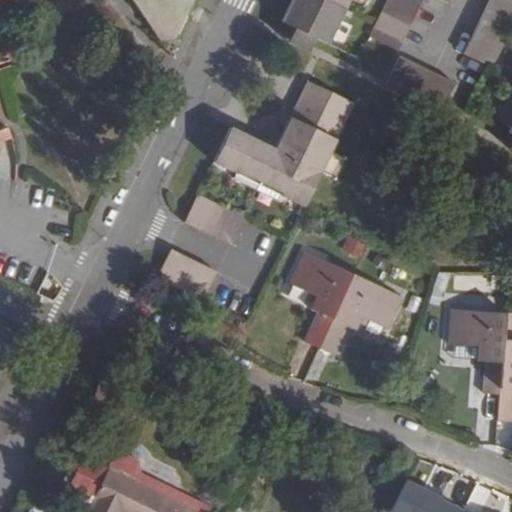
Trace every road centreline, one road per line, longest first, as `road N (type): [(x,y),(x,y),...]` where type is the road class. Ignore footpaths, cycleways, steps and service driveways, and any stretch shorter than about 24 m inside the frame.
road 1 (residential): [(511,473),(280,390),(93,294)]
road 2 (residential): [(93,294),(240,0)]
road 3 (residential): [(0,485),(93,294)]
